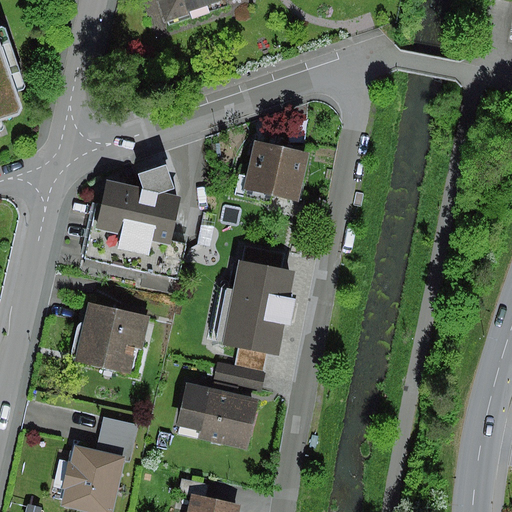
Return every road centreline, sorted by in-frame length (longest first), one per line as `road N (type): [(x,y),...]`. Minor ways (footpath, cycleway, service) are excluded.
road 1 (residential): [(59,161),(346,77),(357,103),(284,511)]
road 2 (residential): [(59,161),(0,417)]
road 3 (primary): [(511,324),(478,449),(472,511)]
road 4 (residential): [(94,0),(59,161)]
